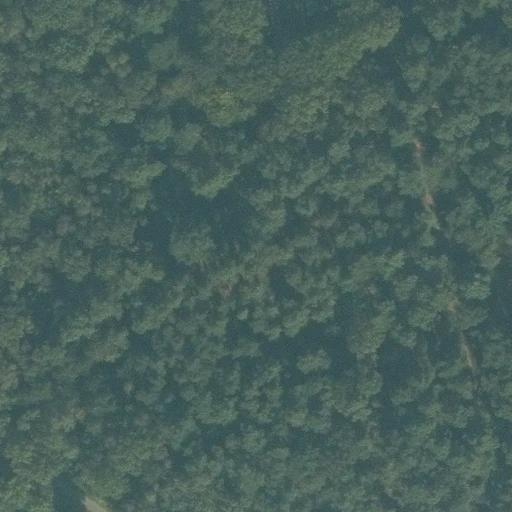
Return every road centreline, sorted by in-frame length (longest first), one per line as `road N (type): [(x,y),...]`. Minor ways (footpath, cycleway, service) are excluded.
road 1 (track): [(506,511),(391,25)]
road 2 (track): [(0,430),(15,412),(424,175)]
road 3 (track): [(436,0),(239,108),(208,104),(192,0)]
